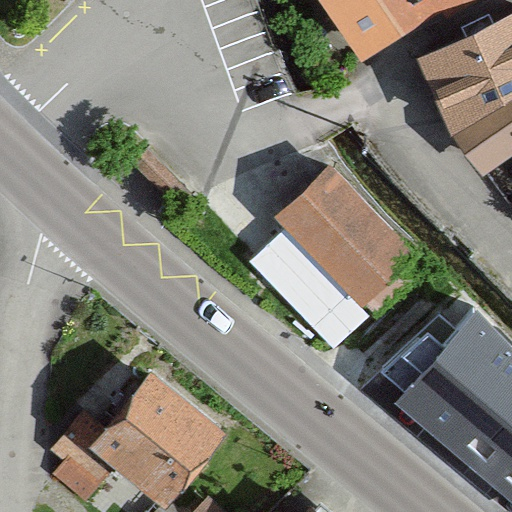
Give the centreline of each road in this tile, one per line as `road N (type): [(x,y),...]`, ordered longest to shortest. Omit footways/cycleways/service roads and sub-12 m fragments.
road 1 (residential): [(100,7),(205,136),(239,138),(358,104),(372,107),(511,265)]
road 2 (secondary): [(39,198),(412,511)]
road 3 (residential): [(0,451),(39,198)]
road 4 (residential): [(100,7),(0,95)]
